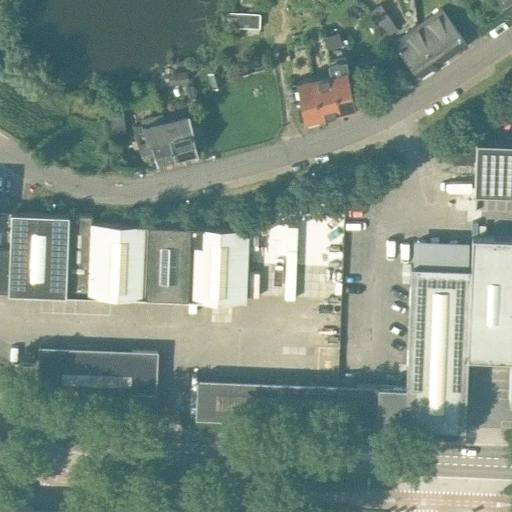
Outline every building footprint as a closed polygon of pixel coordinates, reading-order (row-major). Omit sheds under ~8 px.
[(511,0),(501,0),(509,13),(511,10),(511,0)] [(371,10),(387,34),(397,27),(381,3),(371,10)] [(442,9),(420,25),(445,57),(466,43),(442,9)] [(420,25),(395,42),(419,75),(445,57),(420,25)] [(343,59),(326,63),(329,73),(330,73),(341,114),(356,110),(345,69),(343,59)] [(329,73),(312,78),(322,119),(341,114),(330,73),(329,73)] [(312,78),(295,82),(305,123),(322,119),(312,78)] [(165,119),(175,160),(198,154),(188,113),(165,119)] [(110,116),(111,130),(124,129),(122,115),(110,116)] [(154,149),(158,164),(175,160),(165,119),(147,124),(135,127),(141,152),(154,149)] [(511,141),(476,140),(474,191),(511,192),(511,141)] [(87,294),(245,300),(248,227),(148,223),(92,221),(92,213),(0,209),(0,286),(8,287),(8,291),(65,293),(66,289),(87,290),(87,294)] [(511,236),(472,235),(467,357),(510,358),(509,400),(510,400),(511,395),(511,236)] [(195,417),(464,428),(467,357),(470,267),(411,264),(406,386),(196,377),(195,417)] [(107,407),(129,412),(130,391),(155,392),(157,349),(39,346),(38,385),(61,393),(61,394),(84,401),(107,407)] [(130,413),(154,414),(155,414),(156,394),(131,393),(130,413)] [(0,503),(0,511),(214,511),(0,503)]
